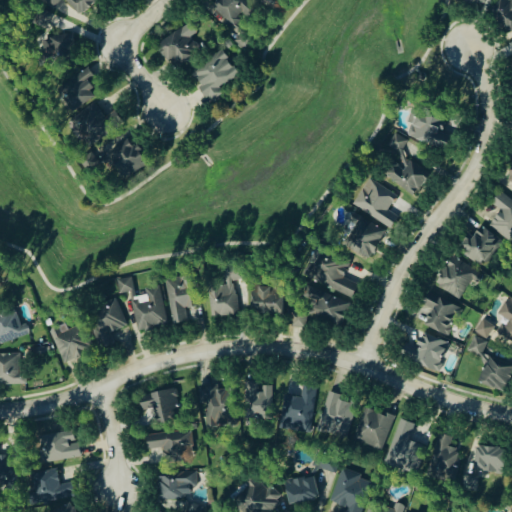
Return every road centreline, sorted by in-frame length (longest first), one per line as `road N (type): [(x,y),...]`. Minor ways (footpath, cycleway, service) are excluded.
road 1 (residential): [(511,417),(439,402),(363,367),(293,350),(231,348),(172,358),(62,407),(0,415)]
road 2 (residential): [(363,367),(382,306),(482,151),(487,84),(475,52)]
road 3 (residential): [(168,0),(118,44),(165,110)]
